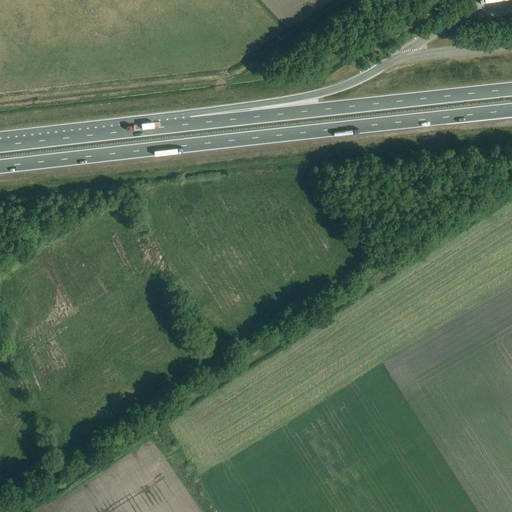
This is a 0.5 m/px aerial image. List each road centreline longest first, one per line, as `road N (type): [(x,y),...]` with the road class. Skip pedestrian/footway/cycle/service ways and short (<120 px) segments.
road 1 (trunk): [(0,168),(511,111)]
road 2 (trunk): [(511,90),(202,122)]
road 3 (trunk): [(398,59),(318,98),(202,122)]
road 4 (trunk): [(202,122),(0,146)]
